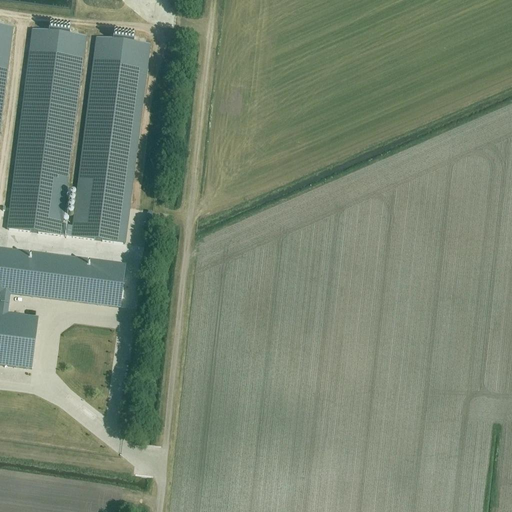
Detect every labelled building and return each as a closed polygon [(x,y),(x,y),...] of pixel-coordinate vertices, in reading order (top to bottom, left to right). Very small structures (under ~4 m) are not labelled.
[(0,119),(12,29),(0,27),(0,119)] [(49,33),(70,36),(70,30),(50,27),(49,33)] [(49,33),(33,31),(7,230),(59,237),(61,227),(85,38),(70,36),(49,33)] [(113,41),(134,44),(135,38),(114,35),(113,41)] [(113,41),(97,39),(73,229),(61,227),(59,237),(124,245),(150,46),(134,44),(113,41)] [(0,251),(0,292),(10,294),(119,308),(124,267),(0,251)] [(0,366),(30,370),(36,321),(7,317),(10,294),(0,292),(0,366)]
